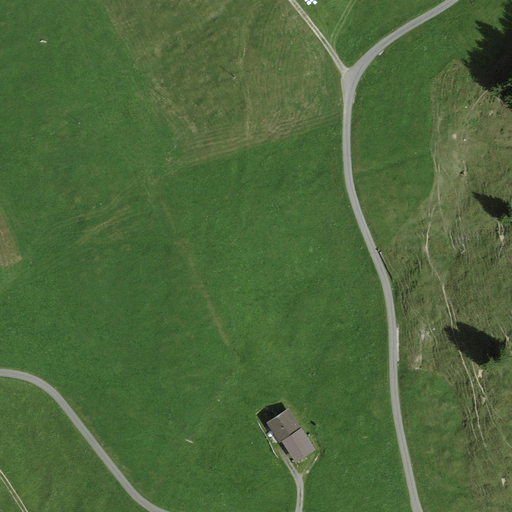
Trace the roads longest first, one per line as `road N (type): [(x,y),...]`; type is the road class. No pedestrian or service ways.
road 1 (unclassified): [(420,511),(401,425),(386,279),(359,212),(346,137),(354,77),(383,45),(453,0)]
road 2 (unclassified): [(0,374),(29,376),(62,400),(130,489),(158,511)]
